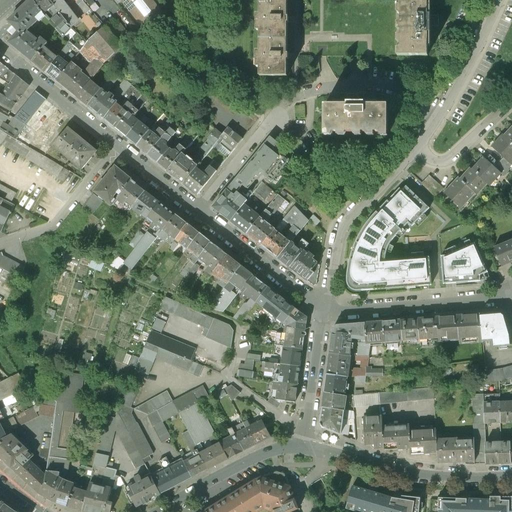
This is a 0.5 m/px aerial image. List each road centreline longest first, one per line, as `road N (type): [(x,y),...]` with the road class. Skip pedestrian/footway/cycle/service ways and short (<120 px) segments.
road 1 (residential): [(198,211),(296,96),(385,88),(440,110)]
road 2 (residential): [(198,211),(0,45)]
road 3 (secondary): [(304,446),(431,477),(511,478)]
road 4 (residential): [(414,147),(341,221),(323,312)]
road 5 (residential): [(323,312),(479,301),(508,289)]
road 6 (residential): [(323,312),(198,211)]
road 7 (secondary): [(162,511),(263,454),(304,446)]
road 8 (residential): [(323,312),(304,446)]
road 9 (residential): [(414,147),(431,161),(446,161),(511,101)]
road 10 (residential): [(498,0),(440,110)]
